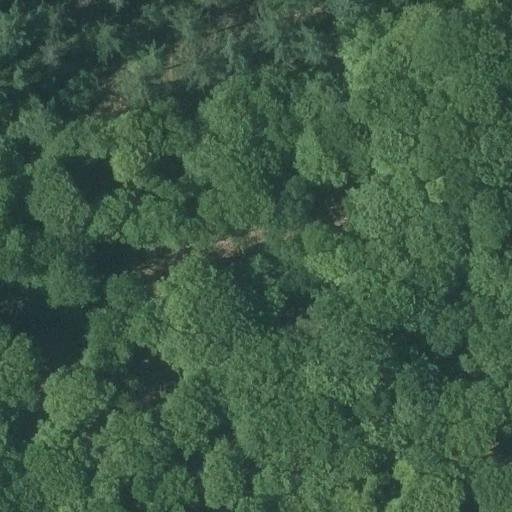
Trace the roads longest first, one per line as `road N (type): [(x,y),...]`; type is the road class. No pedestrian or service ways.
road 1 (track): [(0,184),(508,0)]
road 2 (track): [(171,123),(173,0)]
